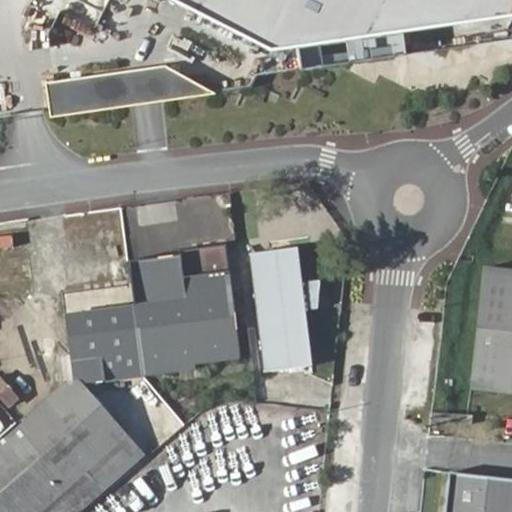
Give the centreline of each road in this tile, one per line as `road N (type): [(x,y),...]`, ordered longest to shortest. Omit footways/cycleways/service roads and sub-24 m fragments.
road 1 (residential): [(0,192),(309,157),(381,175)]
road 2 (residential): [(399,236),(368,511)]
